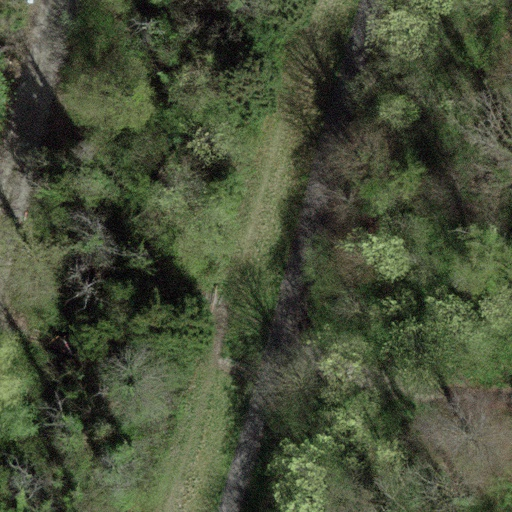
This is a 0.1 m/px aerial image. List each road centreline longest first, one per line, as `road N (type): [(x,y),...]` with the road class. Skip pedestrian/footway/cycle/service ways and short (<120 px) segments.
road 1 (track): [(270,371),(306,381),(404,381),(511,348)]
road 2 (track): [(51,0),(0,223)]
